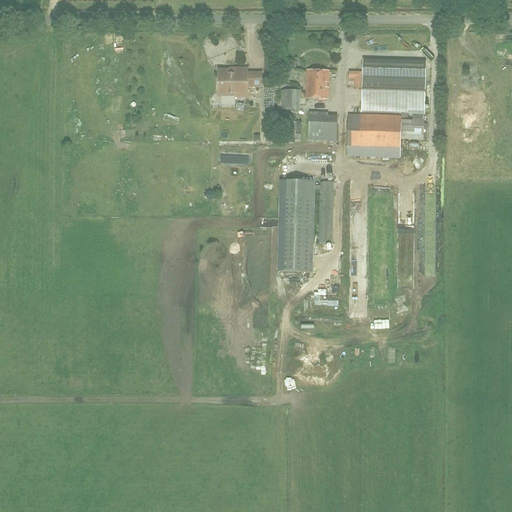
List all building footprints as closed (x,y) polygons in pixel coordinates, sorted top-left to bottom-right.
[(244,70),(235,69),(235,73),(221,73),(220,94),(234,94),(234,90),(244,90),(244,84),(260,85),(260,73),(244,72),(244,70)] [(328,100),(330,72),(307,71),(305,99),(328,100)] [(264,113),(272,113),(273,90),(265,90),(264,113)] [(407,122),(407,114),(402,113),(402,117),(348,115),(346,156),(400,158),(401,140),(423,141),(424,117),(413,117),(412,122),(407,122)] [(309,114),(308,141),(337,142),(337,118),(328,118),(328,115),(309,114)] [(313,273),(315,190),(320,190),(319,244),(332,244),(333,183),(320,183),(320,186),(315,186),(315,182),(279,181),(277,272),(313,273)] [(378,191),(379,217),(387,217),(386,191),(378,191)] [(227,204),(231,213),(245,207),(241,198),(227,204)] [(359,240),(366,240),(365,213),(368,213),(368,200),(364,200),(364,205),(356,206),(357,213),(347,213),(348,245),(359,244),(359,240)] [(318,313),(316,306),(308,309),(310,315),(318,313)]
